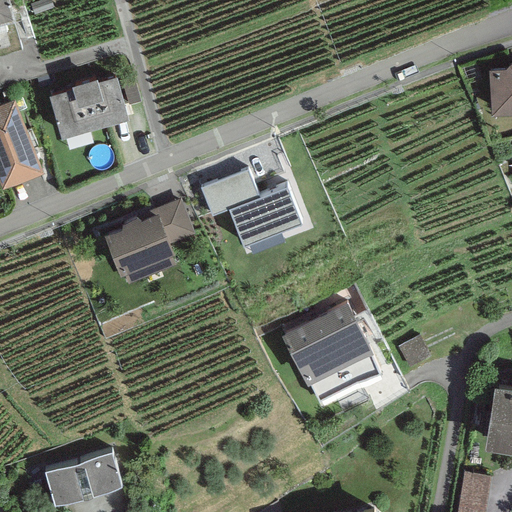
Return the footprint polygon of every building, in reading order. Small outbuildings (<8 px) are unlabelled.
[(0,0),(0,26),(13,22),(6,0),(0,0)] [(506,71),(488,72),(490,118),(511,116),(511,64),(510,64),(506,71)] [(129,105),(141,102),(134,77),(122,80),(129,105)] [(61,141),(129,121),(116,79),(97,84),(96,82),(72,88),(73,91),(49,98),(61,141)] [(0,183),(3,190),(43,175),(14,101),(0,106),(0,183)] [(302,226),(286,188),(259,199),(247,170),(201,188),(213,217),(229,211),(244,249),(302,226)] [(147,213),(149,219),(158,216),(170,244),(195,233),(180,199),(147,213)] [(125,275),(128,284),(174,266),(171,257),(175,256),(170,244),(158,216),(149,219),(141,222),(122,230),(104,238),(120,277),(125,275)] [(124,222),(122,230),(141,222),(135,217),(124,222)] [(285,335),(282,336),(307,388),(311,386),(319,403),(378,375),(371,357),(373,356),(347,303),(326,312),(327,313),(284,334),(285,335)] [(511,392),(494,390),(485,452),(511,455),(511,392)] [(55,508),(121,488),(112,454),(45,473),(55,508)] [(485,511),(491,477),(464,472),(457,511),(485,511)]
